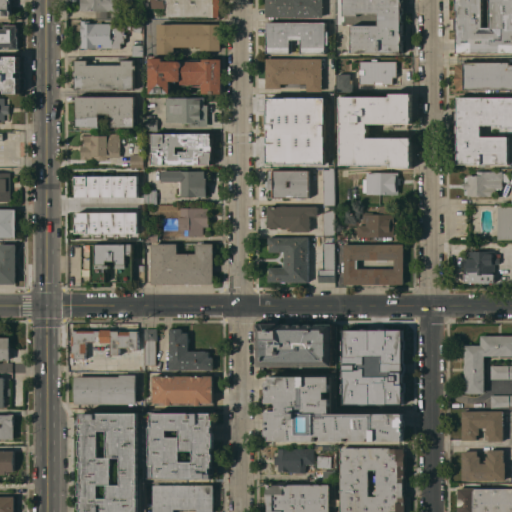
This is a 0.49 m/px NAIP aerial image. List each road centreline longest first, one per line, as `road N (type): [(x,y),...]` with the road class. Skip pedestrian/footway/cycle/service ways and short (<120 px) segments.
road 1 (residential): [(238,0),(240,511)]
road 2 (secondary): [(43,0),(44,511)]
road 3 (tertiary): [(511,306),(44,307)]
road 4 (residential): [(428,0),(431,306)]
road 5 (residential): [(431,306),(430,511)]
